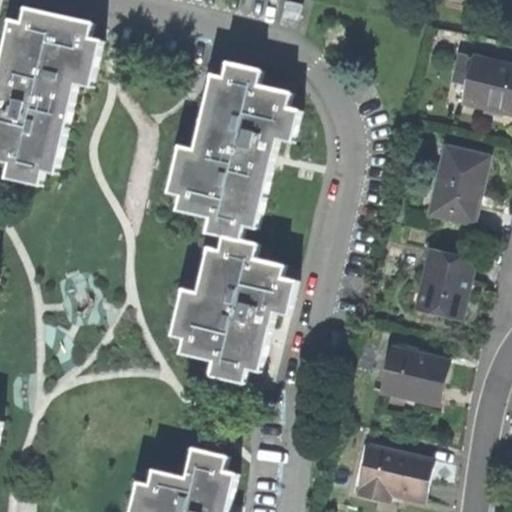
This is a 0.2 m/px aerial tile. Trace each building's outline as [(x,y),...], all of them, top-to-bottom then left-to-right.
[(43,185),(46,171),(59,174),(80,85),(94,88),(105,41),(93,38),(96,25),(28,10),(24,24),(13,22),(0,78),(0,160),(12,163),(9,177),(43,185)] [(506,114),(511,115),(511,67),(475,59),(465,104),(506,114)] [(247,381),(250,367),(263,370),(269,343),(277,311),(290,314),(299,279),(285,276),(288,265),(259,258),(262,242),(246,238),(249,226),(261,229),(271,186),(282,141),(297,145),(305,112),(292,109),(295,95),(262,87),(266,72),(232,64),(228,79),(216,76),(197,151),(184,148),(173,194),(185,197),(181,211),(214,219),(210,234),(227,238),(223,253),(212,251),(202,291),(187,287),(176,333),(187,336),(184,350),(216,359),(213,373),(247,381)] [(479,206),(489,159),(447,150),(432,215),(475,224),(479,206)] [(473,260),(433,251),(420,310),(462,319),(465,306),(468,296),(465,295),(473,260)] [(410,345),(394,342),(384,392),(440,404),(444,383),(449,362),(430,358),(431,353),(409,348),(410,345)] [(435,461),(370,445),(361,485),(362,485),(360,494),(391,501),(393,495),(425,502),(430,483),(435,461)] [(230,511),(239,475),(227,472),(231,457),(198,449),(191,478),(158,470),(155,485),(141,482),(134,511),(230,511)]
